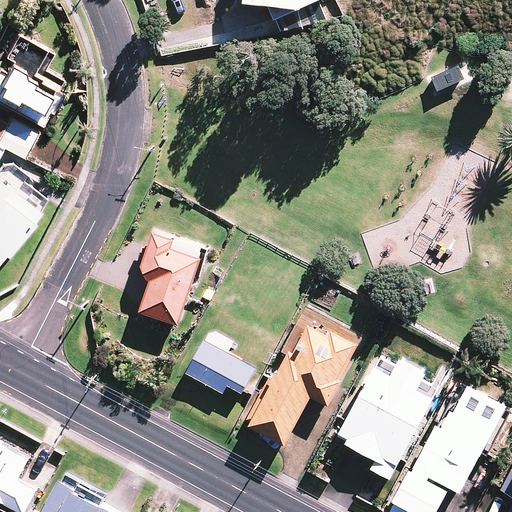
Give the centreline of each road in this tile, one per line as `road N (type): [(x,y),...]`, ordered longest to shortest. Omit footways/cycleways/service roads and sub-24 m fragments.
road 1 (residential): [(101,0),(121,61),(118,152),(104,202),(19,369)]
road 2 (tertiary): [(19,369),(281,511)]
